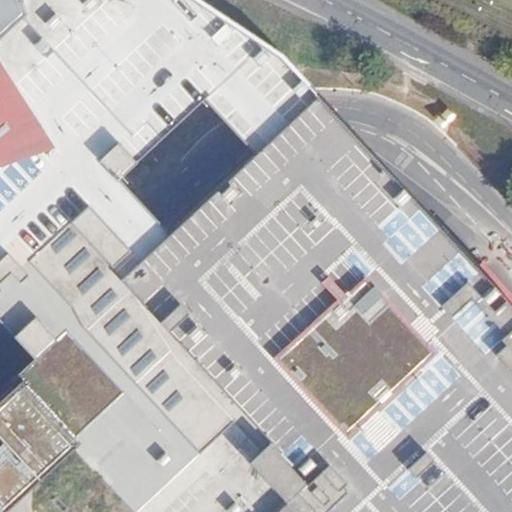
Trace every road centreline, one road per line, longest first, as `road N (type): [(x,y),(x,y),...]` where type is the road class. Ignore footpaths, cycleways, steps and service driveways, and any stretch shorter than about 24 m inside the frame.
road 1 (unclassified): [(511,224),(446,156),(382,117),(339,109),(290,114),(238,134),(0,348)]
road 2 (unclassified): [(342,0),(511,90)]
